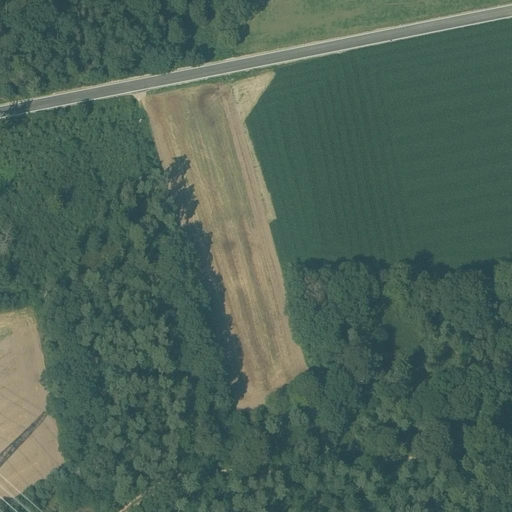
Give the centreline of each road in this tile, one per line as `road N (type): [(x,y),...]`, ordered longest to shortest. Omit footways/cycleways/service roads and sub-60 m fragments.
road 1 (secondary): [(0,112),(511,10)]
road 2 (track): [(121,511),(187,475),(511,454)]
